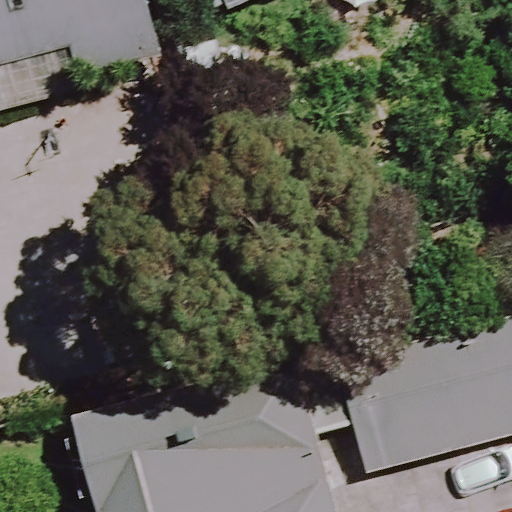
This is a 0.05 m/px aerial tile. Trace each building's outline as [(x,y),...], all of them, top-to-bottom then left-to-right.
[(0,0),(0,119),(160,77),(139,0),(0,0)] [(216,0),(225,22),(281,0),(216,0)] [(0,410),(169,364),(149,290),(122,298),(83,157),(0,179),(0,410)] [(380,473),(511,444),(511,321),(355,356),(380,473)] [(324,497),(290,371),(71,430),(93,511),(373,511),(366,486),(324,497)]
